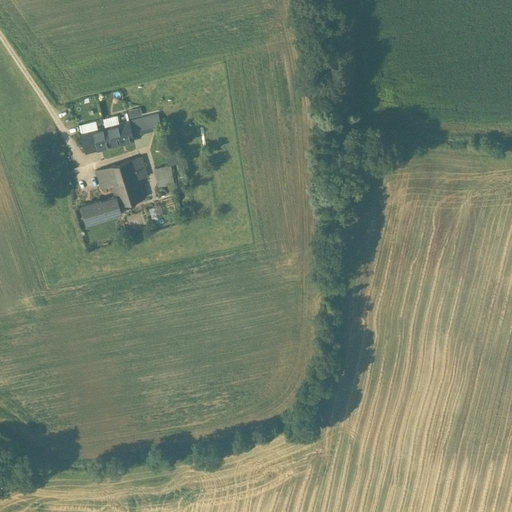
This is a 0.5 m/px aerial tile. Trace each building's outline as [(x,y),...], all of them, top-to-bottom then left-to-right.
[(157,115),(82,134),(87,152),(133,140),(131,135),(160,129),(157,115)] [(142,156),(96,171),(101,188),(112,185),(115,197),(118,206),(119,206),(121,205),(144,198),(138,180),(148,177),(142,156)] [(170,166),(155,170),(157,179),(159,179),(160,186),(174,183),(170,166)] [(115,197),(101,201),(101,199),(81,206),(86,223),(121,212),(119,206),(118,206),(115,197)] [(160,205),(148,209),(152,220),(164,216),(160,205)]
